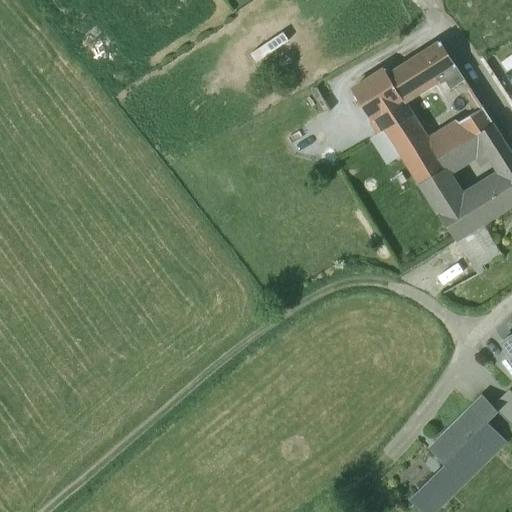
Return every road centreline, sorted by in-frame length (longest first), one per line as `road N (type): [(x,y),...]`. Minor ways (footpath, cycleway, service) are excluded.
road 1 (track): [(40,511),(296,304),(356,280),(385,280),(472,338)]
road 2 (track): [(319,511),(368,473),(432,398)]
road 3 (residential): [(511,126),(420,0)]
road 4 (residential): [(511,304),(472,338),(432,398)]
